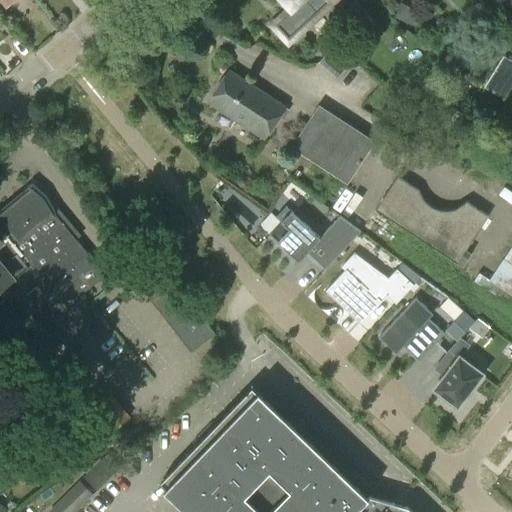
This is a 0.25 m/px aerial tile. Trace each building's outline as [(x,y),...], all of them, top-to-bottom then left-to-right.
[(280,0),(290,11),(301,0),(304,0),(318,14),(332,0),(280,0)] [(358,54),(341,38),(319,63),(336,78),(358,54)] [(507,96),(511,78),(511,62),(498,59),(488,90),(507,96)] [(228,71),(207,102),(264,139),(285,108),(228,71)] [(373,142),(318,107),(292,147),(347,183),(373,142)] [(433,157),(448,165),(457,149),(442,141),(433,157)] [(463,267),(471,254),(466,250),(488,216),(466,202),(459,208),(450,211),(438,210),(427,203),(421,191),(397,176),(375,210),(463,267)] [(12,281),(24,272),(37,288),(25,297),(32,306),(34,304),(48,321),(77,297),(82,303),(85,301),(81,297),(105,278),(86,255),(54,216),(55,215),(44,198),(30,185),(0,209),(0,305),(0,306),(2,304),(4,302),(4,300),(5,298),(4,296),(0,290),(0,287),(10,279),(12,281)] [(320,262),(329,252),(336,258),(360,231),(340,216),(319,238),(286,206),(276,217),(281,222),(269,234),(298,262),(307,253),(321,266),(323,265),(320,262)] [(511,246),(489,280),(479,273),(474,281),(510,305),(511,302),(511,246)] [(126,269),(139,286),(163,268),(150,251),(126,269)] [(342,273),(327,289),(361,320),(376,304),(379,306),(383,302),(390,309),(409,288),(389,269),(381,278),(352,255),(338,270),(342,273)] [(176,284),(163,268),(139,286),(152,302),(176,284)] [(189,300),(176,284),(152,302),(165,319),(189,300)] [(415,298),(379,337),(396,353),(403,346),(419,361),(445,333),(428,319),(433,314),(415,298)] [(447,298),(440,307),(454,320),(446,329),(458,339),(469,328),(474,322),(462,312),(447,298)] [(201,317),(189,300),(165,319),(178,335),(201,317)] [(214,334),(201,317),(178,335),(191,352),(214,334)] [(474,322),(469,328),(481,337),(489,327),(478,318),(474,322)] [(459,357),(458,359),(448,352),(435,369),(445,376),(435,389),(457,406),(481,374),(459,357)] [(412,511),(407,507),(368,496),(367,497),(252,388),(160,484),(189,511),(412,511)] [(131,415),(110,391),(93,407),(114,431),(131,415)] [(83,477),(95,489),(120,465),(108,452),(83,477)] [(47,511),(74,511),(93,494),(79,480),(47,511)]
